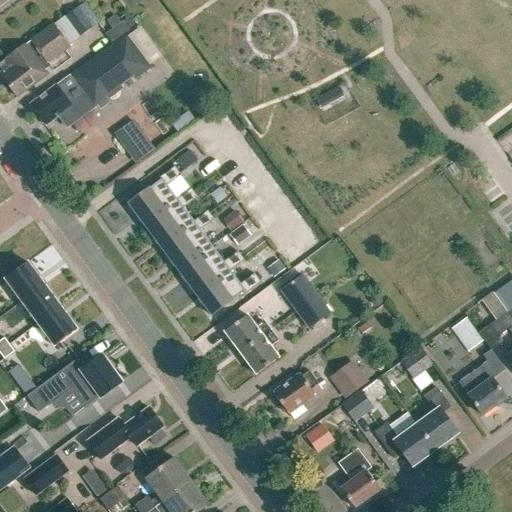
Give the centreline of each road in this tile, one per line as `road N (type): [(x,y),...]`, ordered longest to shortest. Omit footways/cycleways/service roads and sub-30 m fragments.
road 1 (residential): [(278,511),(37,189)]
road 2 (residential): [(511,189),(481,147),(446,132),(389,54),(386,17),(372,0)]
